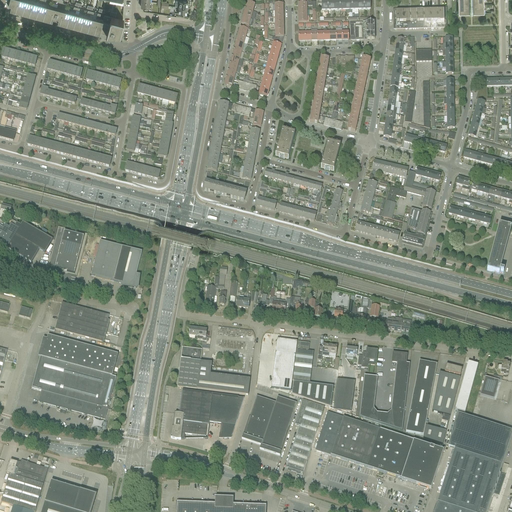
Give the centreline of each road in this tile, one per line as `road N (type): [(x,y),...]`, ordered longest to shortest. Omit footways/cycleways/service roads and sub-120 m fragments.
road 1 (primary): [(511,295),(185,207)]
road 2 (primary): [(199,223),(511,306)]
road 3 (residential): [(133,73),(183,92),(162,185),(0,144)]
road 4 (unclassified): [(511,357),(261,324)]
road 5 (secondary): [(173,216),(128,449)]
road 6 (secondary): [(145,452),(174,268)]
road 7 (primary): [(175,204),(0,157)]
road 8 (primary): [(0,169),(173,216)]
road 9 (secondary): [(185,207),(216,37)]
road 10 (secondary): [(205,39),(175,204)]
road 11 (residential): [(248,208),(199,190),(217,91)]
road 12 (unclassified): [(226,472),(252,391),(261,324)]
road 13 (unclassified): [(2,429),(49,287)]
road 14 (unclassified): [(261,324),(180,314),(197,257)]
road 15 (residential): [(451,167),(468,72),(504,69)]
road 16 (unclassified): [(346,511),(226,472)]
road 17 (residential): [(109,56),(108,45),(0,16)]
